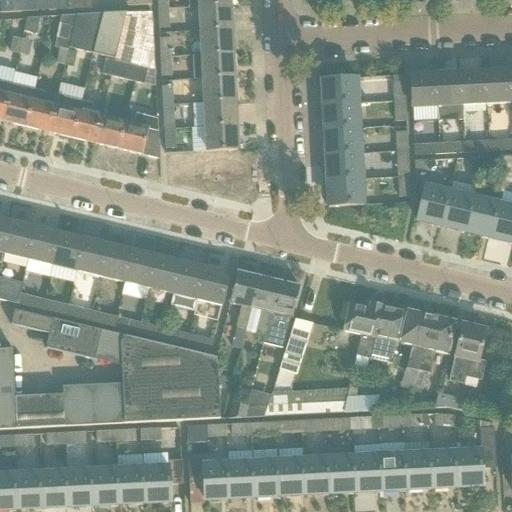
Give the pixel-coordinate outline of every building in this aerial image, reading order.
[(66,0),(65,0),(48,1),(48,11),(67,10),(66,0)] [(91,0),(66,0),(67,10),(92,9),(91,0)] [(167,0),(157,0),(158,11),(168,10),(167,0)] [(188,0),(189,9),(200,9),(230,7),(229,0),(188,0)] [(18,2),(0,3),(0,12),(0,14),(19,13),(18,2)] [(37,2),(18,2),(19,13),(37,12),(37,2)] [(200,9),(201,33),(231,31),(230,7),(200,9)] [(168,10),(158,11),(159,31),(169,30),(168,10)] [(115,60),(126,14),(103,15),(93,55),(115,60)] [(76,16),(68,49),(93,55),(103,15),(76,16)] [(54,46),(54,49),(59,50),(55,64),(64,66),(68,51),(68,49),(76,16),(62,17),(54,46)] [(26,21),(23,33),(35,36),(39,19),(26,20),(26,21)] [(201,33),(202,57),(232,55),(231,31),(201,33)] [(13,39),(9,53),(18,55),(22,41),(13,39)] [(169,40),(159,40),(160,59),(170,58),(169,40)] [(68,51),(64,66),(73,68),(77,53),(68,51)] [(194,81),(203,81),(233,79),(232,55),(202,57),(193,57),(194,81)] [(170,58),(160,59),(161,78),(171,78),(170,58)] [(101,75),(110,77),(114,63),(105,61),(101,75)] [(110,77),(134,83),(137,69),(114,63),(110,77)] [(0,122),(1,122),(13,74),(14,72),(0,68),(0,122)] [(137,69),(134,83),(143,85),(146,71),(137,69)] [(509,72),(485,73),(486,106),(511,105),(509,72)] [(485,73),(460,75),(462,107),(486,106),(485,73)] [(13,74),(1,122),(25,128),(34,91),(36,79),(13,74)] [(460,75),(435,76),(437,109),(438,123),(462,122),(462,107),(460,75)] [(437,109),(435,76),(410,77),(411,110),(437,109)] [(203,81),(204,105),(235,103),(233,79),(203,81)] [(323,105),(323,107),(358,105),(356,80),(322,81),(323,104),(321,104),(321,105),(323,105)] [(404,84),(393,85),(394,103),(405,103),(404,84)] [(60,96),(79,99),(80,89),(61,86),(60,96)] [(172,88),(162,88),(163,107),(173,106),(172,88)] [(34,91),(25,128),(48,134),(57,97),(34,91)] [(57,97),(48,134),(71,139),(80,102),(57,97)] [(80,102),(71,139),(94,145),(100,119),(103,108),(80,102)] [(204,105),(206,128),(236,127),(235,103),(204,105)] [(405,103),(394,103),(395,123),(406,123),(405,103)] [(324,130),(324,132),(359,131),(358,105),(323,107),(324,129),(322,129),(322,130),(324,130)] [(173,106),(163,107),(164,126),(174,125),(173,106)] [(123,125),(117,150),(141,156),(159,160),(158,140),(158,132),(157,126),(157,121),(135,116),(126,114),(123,125)] [(100,119),(94,145),(117,150),(123,125),(100,119)] [(236,127),(206,128),(207,153),(237,152),(236,127)] [(164,131),(165,150),(175,150),(174,131),(164,131)] [(326,155),(326,158),(360,156),(359,131),(324,132),(326,154),(323,154),(323,155),(326,155)] [(406,133),(395,133),(396,154),(407,153),(406,133)] [(504,142),(488,142),(489,153),(505,153),(504,142)] [(480,143),(464,144),(464,155),(480,154),(480,143)] [(455,144),(439,145),(439,156),(456,155),(455,144)] [(430,145),(414,146),(414,157),(431,156),(430,145)] [(407,153),(396,154),(397,171),(408,171),(407,153)] [(327,179),(325,179),(325,180),(327,180),(327,183),(362,181),(375,180),(374,155),(360,156),(326,158),(327,179)] [(510,158),(494,159),(494,170),(508,169),(510,158)] [(489,159),(484,160),(481,172),(490,171),(489,159)] [(481,172),(484,160),(469,160),(470,172),(481,172)] [(415,163),(415,175),(435,174),(435,162),(415,163)] [(408,179),(397,180),(398,199),(409,199),(408,179)] [(362,181),(327,183),(328,208),(363,207),(362,181)] [(450,194),(441,228),(463,233),(462,236),(463,236),(464,233),(466,234),(474,200),(477,189),(452,183),(450,194)] [(439,227),(441,228),(450,194),(424,188),(416,222),(438,227),(438,229),(439,230),(439,227)] [(488,239),(490,240),(499,206),(474,200),(466,234),(487,239),(487,241),(488,241),(488,239)] [(511,209),(499,206),(490,240),(511,245),(511,247),(511,209)] [(0,254),(4,255),(12,224),(0,220),(0,254)] [(4,255),(28,261),(36,229),(12,224),(4,255)] [(28,261),(25,273),(50,279),(52,267),(60,235),(36,229),(28,261)] [(52,267),(76,273),(84,241),(60,235),(52,267)] [(76,273),(101,279),(108,247),(84,241),(76,273)] [(101,279),(125,284),(132,253),(108,247),(101,279)] [(125,284),(149,290),(156,258),(132,253),(125,284)] [(149,290),(173,296),(181,264),(156,258),(149,290)] [(173,296),(170,308),(194,314),(197,302),(205,270),(181,264),(173,296)] [(205,270),(197,302),(222,308),(230,276),(205,270)] [(231,304),(231,306),(240,308),(235,329),(236,329),(246,331),(251,311),(258,279),(238,275),(231,304)] [(0,279),(0,301),(18,305),(20,296),(23,285),(0,279)] [(258,279),(251,311),(261,314),(256,334),(266,337),(278,284),(258,279)] [(299,289),(278,284),(266,337),(264,345),(282,350),(290,319),(291,320),(299,289)] [(20,296),(18,305),(33,309),(35,299),(20,296)] [(44,301),(42,311),(57,315),(59,305),(44,301)] [(360,337),(356,358),(369,361),(381,308),(368,305),(367,310),(348,306),(342,332),(360,337)] [(68,307),(66,317),(81,321),(83,311),(68,307)] [(381,308),(369,361),(391,366),(391,365),(396,344),(397,340),(399,332),(403,313),(381,308)] [(102,332),(14,311),(11,326),(50,335),(46,350),(95,361),(102,332)] [(92,313),(90,323),(105,326),(107,317),(92,313)] [(406,370),(400,388),(412,392),(414,387),(418,372),(419,372),(430,319),(407,314),(403,334),(401,341),(400,345),(411,348),(406,370)] [(418,372),(414,387),(422,389),(427,374),(430,375),(435,353),(446,356),(447,354),(449,344),(453,324),(430,319),(419,372),(418,372)] [(126,321),(123,331),(138,335),(141,325),(126,321)] [(279,371),(295,376),(310,325),(294,321),(279,371)] [(141,325),(138,335),(153,338),(156,328),(141,325)] [(449,382),(462,385),(464,378),(479,381),(483,364),(477,363),(485,332),(461,326),(449,382)] [(232,349),(231,350),(241,352),(246,331),(236,329),(232,349)] [(165,331),(162,340),(177,344),(180,334),(165,331)] [(123,337),(121,346),(122,368),(123,385),(125,424),(125,425),(219,421),(217,360),(216,360),(123,337)] [(189,337),(186,346),(202,350),(204,340),(189,337)] [(0,431),(16,431),(15,399),(12,350),(0,351),(0,431)] [(268,382),(274,365),(262,360),(255,378),(268,382)] [(123,385),(62,388),(63,396),(64,428),(125,425),(123,385)] [(437,394),(434,410),(444,409),(466,414),(469,402),(437,394)] [(63,396),(15,399),(16,431),(64,428),(63,396)] [(347,399),(343,414),(372,412),(378,397),(347,399)] [(232,405),(228,420),(244,419),(247,408),(232,405)] [(247,408),(244,419),(264,418),(267,407),(247,408)] [(433,416),(432,428),(451,429),(452,417),(433,416)] [(421,417),(401,418),(402,430),(421,429),(421,417)] [(401,418),(381,419),(382,431),(402,430),(401,418)] [(370,419),(351,420),(351,432),(370,431),(370,419)] [(351,420),(331,421),(331,433),(351,432),(351,420)] [(320,422),(300,423),(301,435),(320,434),(320,422)] [(300,423),(281,423),(282,436),(301,435),(300,423)] [(269,424),(249,425),(250,437),(270,436),(269,424)] [(250,437),(249,425),(230,426),(231,438),(250,437)] [(206,427),(207,439),(224,438),(224,426),(206,427)] [(159,430),(139,431),(140,443),(160,442),(160,430),(159,430)] [(480,453),(454,454),(456,488),(482,487),(481,470),(495,470),(493,430),(479,431),(480,453)] [(134,431),(114,432),(114,444),(134,443),(134,431)] [(114,444),(114,432),(94,433),(94,445),(114,444)] [(84,433),(64,434),(64,446),(84,446),(84,433)] [(64,446),(64,434),(44,435),(44,447),(64,446)] [(33,436),(14,437),(14,449),(34,448),(33,436)] [(0,449),(14,449),(14,437),(0,437),(0,449)] [(454,454),(429,455),(430,490),(456,488),(454,454)] [(429,455),(403,457),(405,491),(430,490),(429,455)] [(403,457),(378,458),(380,492),(405,491),(403,457)] [(378,458),(353,459),(354,493),(367,493),(380,492),(378,458)] [(353,459),(327,461),(329,495),(354,493),(353,459)] [(228,500),(226,466),(200,467),(200,460),(186,461),(187,485),(201,484),(202,501),(228,500)] [(327,461),(302,462),(304,496),(329,495),(327,461)] [(166,468),(141,469),(143,504),(168,503),(167,486),(181,485),(180,462),(165,463),(166,468)] [(302,462),(277,463),(278,497),(304,496),(302,462)] [(277,463),(251,464),(253,499),(278,497),(277,463)] [(251,464),(226,466),(228,500),(253,499),(251,464)] [(141,469),(116,471),(118,505),(143,504),(141,469)] [(116,471),(91,472),(92,507),(118,505),(116,471)] [(91,472),(66,473),(67,508),(92,507),(91,472)] [(66,473),(41,474),(42,509),(67,508),(66,473)] [(41,474),(16,476),(17,510),(42,509),(41,474)] [(16,476),(0,476),(0,511),(17,510),(16,476)]
